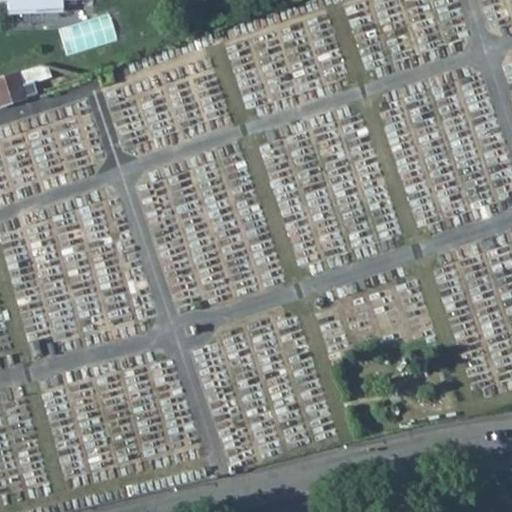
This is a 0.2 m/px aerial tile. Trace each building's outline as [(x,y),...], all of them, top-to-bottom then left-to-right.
[(0,0),(0,2),(7,2),(7,13),(34,13),(34,5),(59,5),(59,3),(92,2),(92,0),(0,0)] [(59,5),(34,5),(34,13),(59,12),(59,5)] [(44,65),(38,64),(0,76),(0,105),(30,94),(27,84),(45,78),(48,77),(44,65)] [(511,461),(454,468),(456,480),(511,473),(511,461)] [(319,499),(264,511),(314,511),(322,510),(319,499)]
